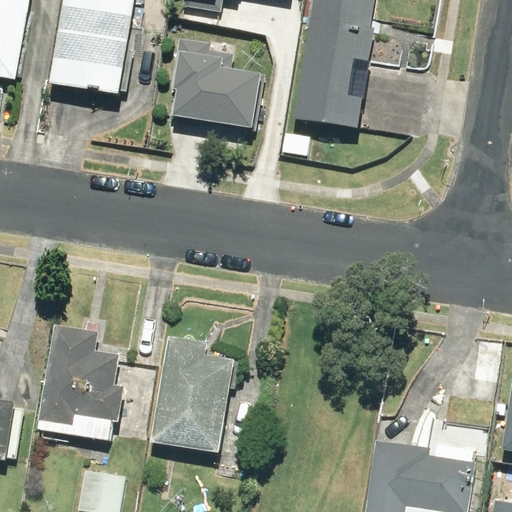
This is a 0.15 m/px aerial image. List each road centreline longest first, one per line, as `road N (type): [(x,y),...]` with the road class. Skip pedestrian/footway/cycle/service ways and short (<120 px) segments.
road 1 (residential): [(468,268),(0,192)]
road 2 (residential): [(468,268),(511,0)]
